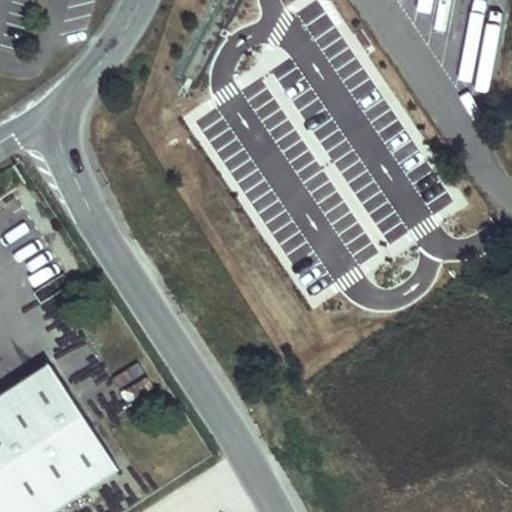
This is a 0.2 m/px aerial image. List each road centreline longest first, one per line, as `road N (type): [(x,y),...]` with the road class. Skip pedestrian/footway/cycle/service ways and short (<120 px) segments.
road 1 (unclassified): [(60,126),(61,148),(97,225),(277,511)]
road 2 (unclassified): [(60,126),(65,104),(139,0)]
